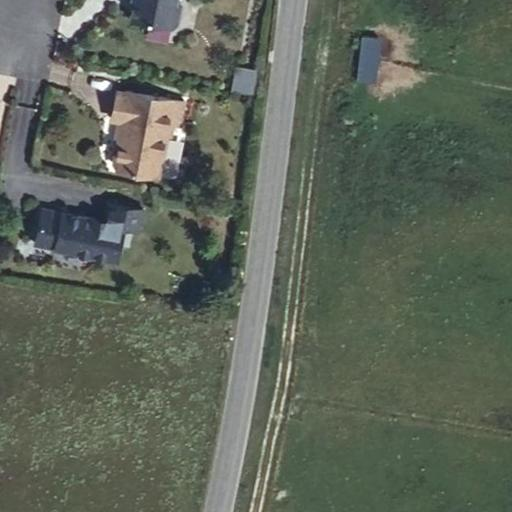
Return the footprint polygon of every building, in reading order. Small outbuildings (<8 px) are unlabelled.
[(127,0),(122,23),(165,32),(171,29),(174,12),(169,11),(171,0),(127,0)] [(377,81),(381,36),(361,35),(358,80),(377,81)] [(121,97),(111,95),(104,123),(117,126),(113,143),(111,143),(105,167),(108,172),(151,181),(160,142),(164,143),(167,129),(172,107),(122,95),(121,97)] [(179,108),(172,107),(167,129),(174,131),(179,108)] [(86,225),(35,214),(27,249),(108,267),(112,248),(119,250),(122,234),(131,236),(135,217),(101,210),(96,228),(95,233),(85,230),(86,225)]
